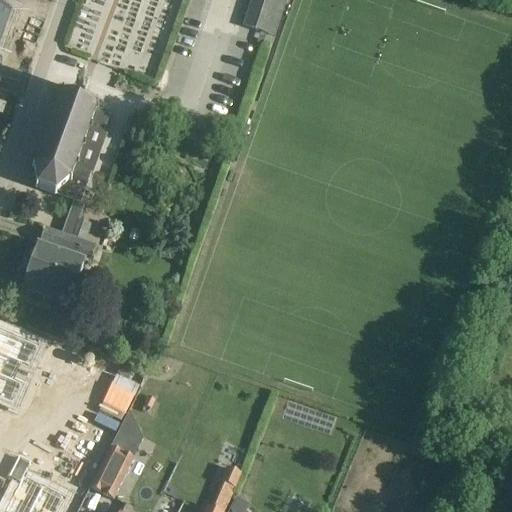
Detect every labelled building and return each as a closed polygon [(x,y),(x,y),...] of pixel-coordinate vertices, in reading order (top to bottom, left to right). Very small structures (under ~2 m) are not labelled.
[(0,0),(0,39),(9,15),(0,11),(0,0)] [(205,0),(198,23),(235,35),(246,0),(205,0)] [(252,0),(244,28),(266,35),(276,0),(252,0)] [(79,203),(84,205),(87,197),(84,196),(92,176),(89,175),(110,115),(83,105),(86,97),(88,96),(87,94),(83,96),(77,94),(75,90),(73,91),(75,94),(72,101),(61,97),(62,95),(60,94),(59,96),(57,96),(56,98),(59,98),(53,114),(51,114),(50,116),(52,116),(47,132),(44,132),(43,134),(46,135),(40,150),(38,150),(37,152),(39,153),(33,169),(31,168),(31,171),(33,171),(36,188),(34,189),(35,191),(37,189),(53,195),(53,197),(55,197),(73,203),(63,231),(68,233),(79,203)] [(201,140),(218,145),(220,137),(203,132),(201,140)] [(71,241),(84,205),(79,203),(68,233),(63,231),(60,237),(44,231),(38,247),(37,246),(30,265),(23,263),(20,271),(27,274),(20,293),(68,310),(84,264),(90,266),(95,249),(71,241)] [(0,332),(0,355),(20,364),(19,365),(28,369),(37,349),(0,332)] [(0,355),(0,378),(12,383),(19,365),(20,364),(0,355)] [(0,378),(0,401),(12,407),(21,387),(12,383),(0,378)] [(109,451),(89,490),(113,502),(132,463),(127,460),(133,448),(115,438),(109,451)] [(19,485),(5,511),(30,511),(42,489),(23,480),(31,464),(19,458),(20,456),(19,456),(6,481),(7,482),(8,480),(19,485)] [(239,476),(226,470),(220,484),(233,489),(239,476)] [(42,489),(30,511),(56,511),(63,500),(42,489)]
